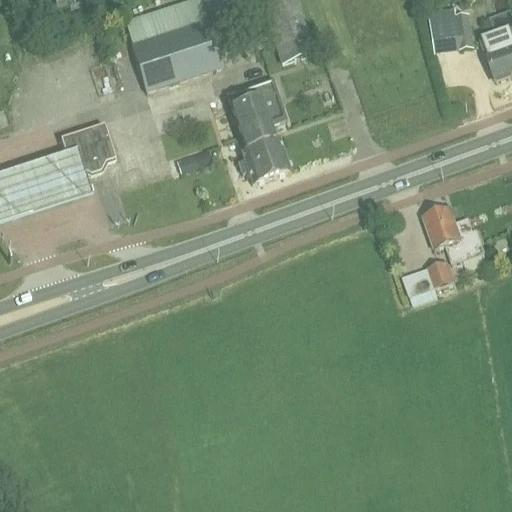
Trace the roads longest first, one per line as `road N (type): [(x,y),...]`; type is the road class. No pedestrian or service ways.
road 1 (primary): [(234,238),(511,137)]
road 2 (primary): [(0,333),(234,238)]
road 3 (primary): [(234,238),(0,308)]
